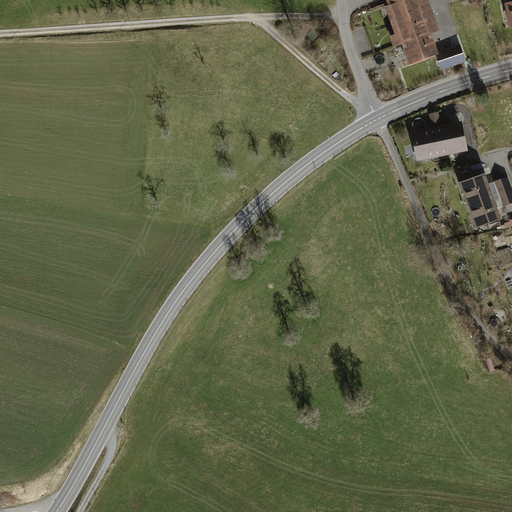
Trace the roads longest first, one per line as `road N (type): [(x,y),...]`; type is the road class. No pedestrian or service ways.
road 1 (secondary): [(104,429),(174,303),(209,258),(278,189),(378,118)]
road 2 (track): [(255,18),(0,34)]
road 3 (track): [(369,102),(352,102),(255,18)]
road 4 (secondary): [(378,118),(511,70)]
road 5 (unclassified): [(378,118),(341,15),(344,0)]
